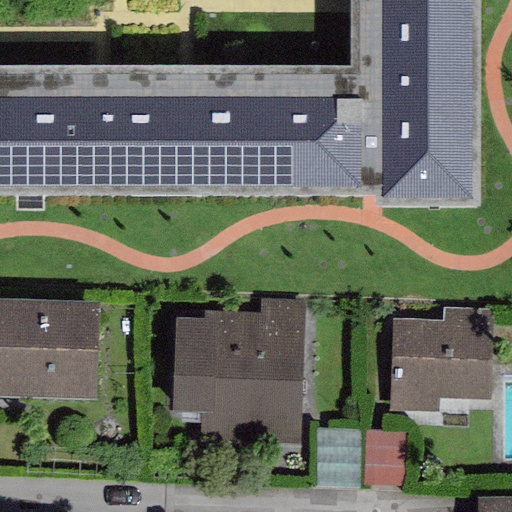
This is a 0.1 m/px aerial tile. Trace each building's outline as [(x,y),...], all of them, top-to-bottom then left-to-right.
[(0,0),(0,195),(479,195),(478,0),(0,0)] [(97,301),(0,298),(0,395),(94,398),(97,301)] [(303,311),(175,307),(171,440),(298,445),(303,311)] [(492,324),(394,320),(391,399),(489,402),(492,324)] [(511,511),(511,496),(473,497),(473,511),(511,511)]
